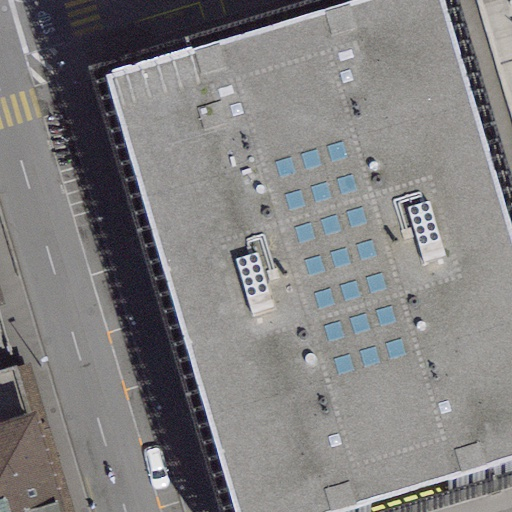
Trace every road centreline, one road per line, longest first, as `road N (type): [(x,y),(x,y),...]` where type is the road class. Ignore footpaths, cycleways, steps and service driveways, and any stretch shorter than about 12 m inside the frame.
road 1 (residential): [(120,511),(0,95)]
road 2 (residential): [(118,0),(0,33)]
